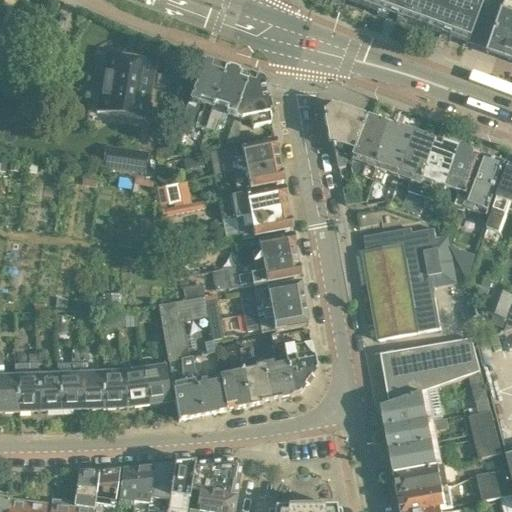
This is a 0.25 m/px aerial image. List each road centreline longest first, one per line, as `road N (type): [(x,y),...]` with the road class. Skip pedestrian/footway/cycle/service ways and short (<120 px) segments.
road 1 (tertiary): [(356,414),(279,43)]
road 2 (tertiary): [(269,430),(0,447)]
road 3 (primary): [(493,107),(273,19)]
road 4 (primary): [(279,43),(493,107)]
road 5 (primary): [(153,0),(279,43)]
